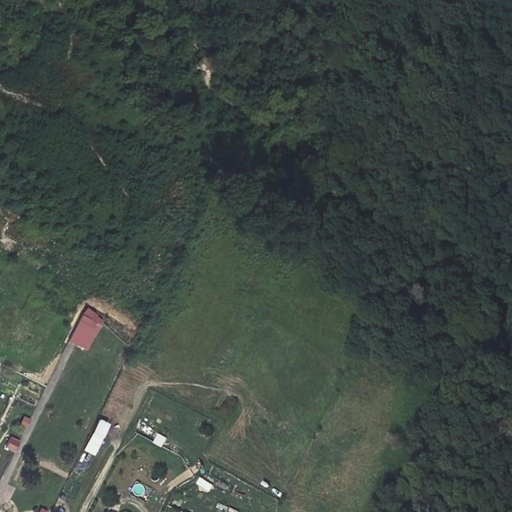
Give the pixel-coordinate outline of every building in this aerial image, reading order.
[(99,325),(83,317),(70,343),(87,351),(99,325)] [(25,427),(29,418),(22,414),(17,423),(25,427)] [(85,451),(96,454),(106,419),(94,416),(85,451)] [(158,433),(153,443),(162,447),(167,437),(158,433)] [(7,435),(3,447),(14,451),(18,439),(7,435)] [(200,477),(196,484),(210,491),(214,484),(200,477)]
